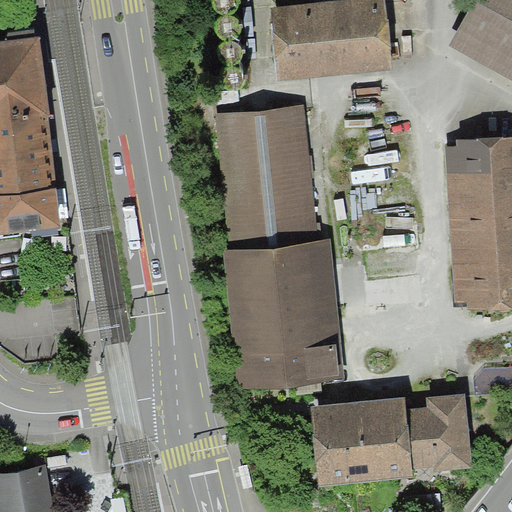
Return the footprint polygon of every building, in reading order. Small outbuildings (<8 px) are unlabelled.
[(382,0),(291,0),(270,2),(276,75),(387,67),(382,0)] [(511,71),(511,0),(469,0),(448,39),(511,71)] [(35,37),(0,40),(0,225),(57,219),(35,37)] [(294,109),(224,116),(238,253),(309,245),(302,179),(315,177),(312,154),(299,156),(294,109)] [(511,128),(443,134),(456,300),(511,295),(511,128)] [(309,245),(238,253),(252,378),(337,369),(334,340),(319,342),(309,245)] [(419,473),(418,462),(439,460),(440,467),(478,464),(470,389),(433,393),(434,403),(413,405),(411,394),(312,403),(314,481),(419,473)] [(57,511),(49,464),(0,471),(0,496),(2,511),(57,511)]
